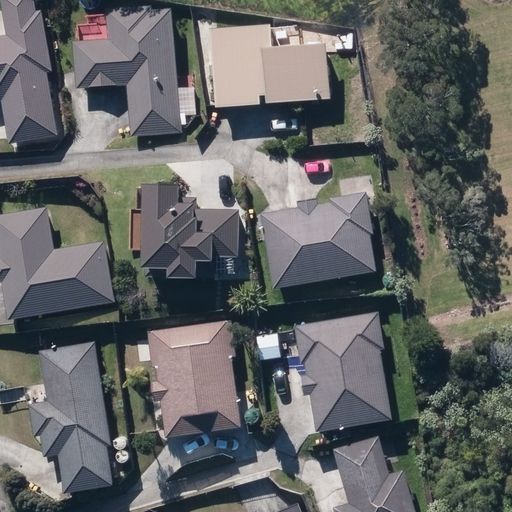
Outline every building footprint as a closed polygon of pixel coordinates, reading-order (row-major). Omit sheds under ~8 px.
[(55,70),(45,10),(39,11),(37,0),(7,0),(13,35),(0,36),(0,97),(6,97),(13,141),(59,134),(49,70),(55,70)] [(185,132),(178,9),(157,10),(157,6),(114,8),(116,39),(79,41),(82,86),(133,83),(136,134),(185,132)] [(218,28),(224,105),(267,102),(266,93),(274,92),(274,102),(335,97),(331,42),(279,46),(277,24),(218,28)] [(152,181),(151,275),(205,275),(206,255),(241,255),(241,208),(202,208),(202,201),(187,200),(187,182),(152,181)] [(266,214),(279,287),(381,270),(375,233),(377,232),(370,191),(337,196),(338,201),(266,214)] [(47,217),(3,224),(20,324),(63,317),(62,314),(118,304),(108,247),(53,256),(47,217)] [(309,359),(321,428),(396,416),(385,346),(387,345),(381,310),(300,323),(306,359),(309,359)] [(234,318),(152,329),(157,363),(163,362),(172,433),(245,423),(235,354),(238,353),(234,318)] [(115,441),(98,340),(44,349),(52,397),(35,400),(40,430),(46,429),(49,449),(62,447),(69,487),(116,479),(110,442),(115,441)] [(353,500),(338,504),(339,511),(420,511),(408,467),(391,472),(381,435),(338,447),(353,500)] [(305,511),(300,500),(271,511),(305,511)]
